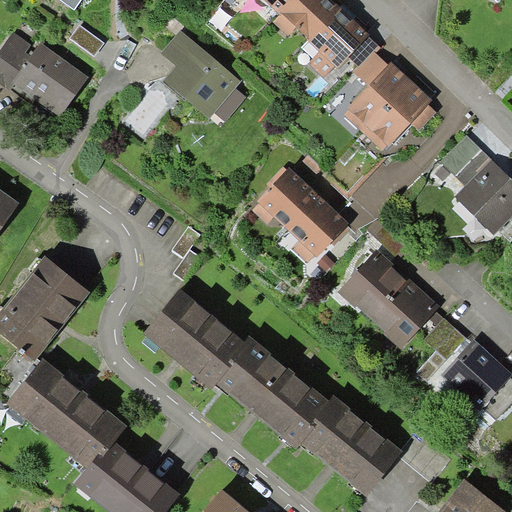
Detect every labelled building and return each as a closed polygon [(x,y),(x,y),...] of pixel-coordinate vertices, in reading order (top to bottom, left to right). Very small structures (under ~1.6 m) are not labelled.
[(60,0),(75,10),(82,0),(60,0)] [(265,0),(280,14),(293,0),(265,0)] [(297,26),(309,38),(339,6),(332,0),(293,0),(280,14),(273,22),(288,36),(297,26)] [(369,35),(339,6),(309,38),(307,40),(319,52),(308,63),(323,78),(335,66),(337,68),(348,57),(368,36),(369,35)] [(105,43),(79,24),(70,37),(95,56),(105,43)] [(241,81),(180,30),(161,53),(175,65),(163,80),(209,119),(214,113),(226,122),(247,97),(236,88),(241,81)] [(14,31),(0,50),(0,83),(10,91),(15,84),(59,116),(88,76),(41,42),(31,55),(26,52),(31,44),(14,31)] [(381,48),(368,36),(348,57),(357,66),(359,68),(374,51),(376,53),(381,48)] [(388,64),(376,53),(374,51),(359,68),(357,66),(352,71),(368,86),(388,64)] [(344,114),(363,132),(412,81),(391,62),(388,64),(368,86),(347,107),(349,109),(344,114)] [(432,100),(412,81),(363,132),(383,150),(388,145),(389,146),(411,123),(428,105),(432,100)] [(436,112),(428,105),(411,123),(420,130),(436,112)] [(466,186),(491,159),(466,135),(441,161),(466,186)] [(494,236),(511,217),(511,179),(491,159),(466,186),(455,197),(494,236)] [(270,186),(286,169),(284,166),(267,183),(270,186)] [(274,217),(286,228),(318,194),(288,167),(286,169),(270,186),(257,201),(259,203),(252,210),(267,224),(274,217)] [(0,229),(19,203),(0,189),(0,229)] [(349,223),(318,194),(286,228),(301,241),(294,249),(308,262),(315,255),(317,257),(331,242),(347,225),(349,223)] [(406,244),(377,218),(367,230),(396,256),(406,244)] [(351,229),(347,225),(331,242),(335,246),(351,229)] [(357,306),(371,319),(409,278),(378,249),(338,291),(355,307),(357,306)] [(334,263),(325,254),(317,263),(326,272),(334,263)] [(91,292),(45,255),(0,311),(0,332),(35,361),(91,292)] [(440,306),(409,278),(371,319),(385,331),(383,333),(400,348),(440,306)] [(212,390),(216,384),(232,365),(228,362),(245,341),(180,288),(143,334),(212,390)] [(455,328),(444,318),(425,340),(436,350),(455,328)] [(466,338),(455,328),(436,350),(446,359),(466,338)] [(297,449),(301,444),(317,424),(313,421),(330,400),(249,335),(245,341),(228,362),(232,365),(216,384),(297,449)] [(511,375),(511,374),(474,339),(441,375),(480,411),(483,408),(496,420),(511,402),(511,378),(510,377),(511,375)] [(427,381),(446,359),(436,350),(417,372),(427,381)] [(128,426),(44,358),(7,403),(87,468),(100,453),(104,456),(115,442),(128,426)] [(334,395),(330,400),(313,421),(317,424),(301,444),(366,496),(399,456),(403,451),(334,395)] [(451,459),(417,432),(403,451),(399,456),(431,482),(451,459)] [(109,511),(166,511),(180,494),(115,442),(104,456),(100,453),(87,468),(75,483),(109,511)] [(506,511),(464,479),(438,511),(506,511)] [(249,511),(221,488),(201,511),(249,511)]
